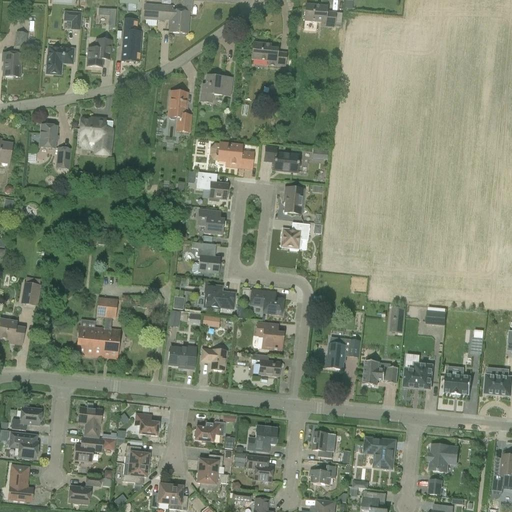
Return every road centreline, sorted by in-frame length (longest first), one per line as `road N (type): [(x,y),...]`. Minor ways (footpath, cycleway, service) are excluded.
road 1 (residential): [(0,109),(153,76),(265,0)]
road 2 (residential): [(257,275),(267,190),(242,187),(232,272)]
road 3 (residential): [(296,406),(307,290),(296,280),(257,275)]
